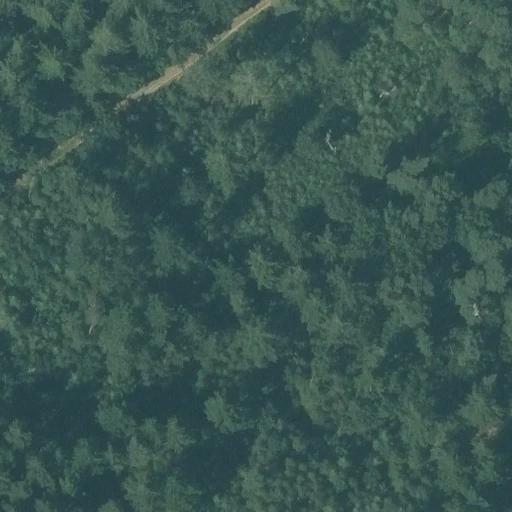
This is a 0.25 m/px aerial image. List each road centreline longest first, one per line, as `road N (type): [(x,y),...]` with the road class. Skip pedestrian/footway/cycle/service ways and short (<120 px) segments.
road 1 (track): [(511,355),(201,492),(182,511)]
road 2 (track): [(0,334),(82,511)]
